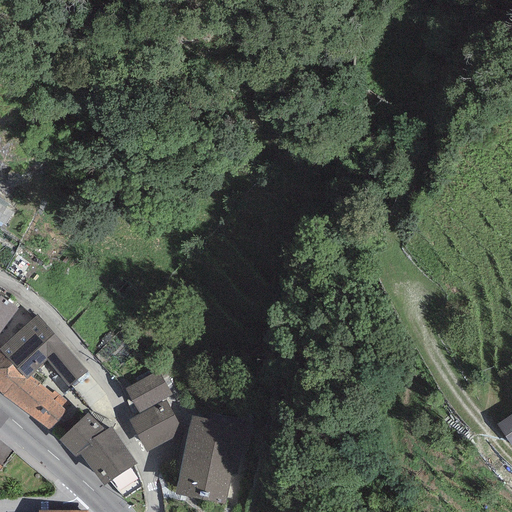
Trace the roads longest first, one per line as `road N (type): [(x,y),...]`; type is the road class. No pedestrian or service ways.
road 1 (residential): [(152,511),(148,470),(107,383),(42,310),(0,282)]
road 2 (tertiary): [(0,409),(92,490)]
